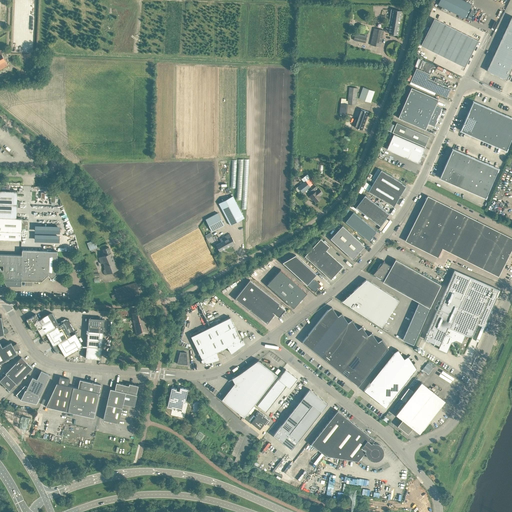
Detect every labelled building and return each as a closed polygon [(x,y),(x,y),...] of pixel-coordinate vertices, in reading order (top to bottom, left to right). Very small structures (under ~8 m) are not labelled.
[(465,18),(471,4),(462,0),(439,0),(438,4),(465,18)] [(387,28),(386,32),(388,32),(388,33),(398,35),(402,11),(391,9),(389,23),(387,23),(386,28),(387,28)] [(507,80),(511,67),(511,16),(487,70),(507,80)] [(434,19),(421,45),(465,67),(478,40),(434,19)] [(381,47),(384,30),(374,28),(370,45),(381,47)] [(434,65),(418,58),(414,66),(430,73),(434,65)] [(447,97),(451,88),(428,78),(430,74),(416,68),(410,81),(447,97)] [(357,97),(357,93),(357,88),(349,87),(347,101),(345,101),(345,99),(341,98),(341,100),(339,113),(347,114),(348,104),(357,105),(358,97),(357,97)] [(375,91),(363,87),(359,98),(370,102),(375,91)] [(439,114),(441,108),(435,105),(438,99),(411,87),(398,117),(425,129),(428,123),(434,125),(437,120),(435,119),(436,117),(437,118),(438,115),(437,115),(438,113),(439,114)] [(506,150),(511,137),(511,118),(473,101),(461,130),(506,150)] [(362,129),(368,112),(361,109),(354,126),(362,129)] [(429,137),(406,127),(397,123),(393,132),(425,147),(429,137)] [(418,163),(425,148),(393,134),(387,149),(418,163)] [(498,169),(453,149),(440,178),(486,198),(498,169)] [(406,186),(402,183),(402,182),(381,170),(375,180),(400,196),(406,186)] [(303,178),(305,181),(298,187),(303,193),(310,187),(310,186),(314,183),(307,175),(303,178)] [(400,196),(375,180),(368,191),(394,206),(400,196)] [(316,186),(313,189),(310,191),(312,194),(310,195),(311,196),(310,196),(312,199),(313,198),(316,202),(321,198),(319,196),(322,193),(319,189),(318,189),(316,186)] [(0,203),(17,205),(17,191),(0,190),(0,203)] [(244,218),(233,195),(219,203),(230,225),(244,218)] [(389,214),(365,195),(356,207),(380,226),(389,214)] [(498,276),(511,249),(511,237),(428,196),(405,241),(438,257),(442,248),(498,276)] [(0,217),(16,218),(17,205),(0,203),(0,217)] [(224,223),(217,211),(206,217),(213,229),(224,223)] [(377,231),(353,212),(345,222),(369,241),(377,231)] [(0,230),(21,232),(22,218),(16,218),(0,217),(0,230)] [(365,246),(343,225),(330,239),(353,259),(365,246)] [(0,239),(21,240),(21,232),(0,230),(0,239)] [(235,243),(230,233),(220,239),(221,242),(216,245),(220,251),(235,243)] [(343,266),(330,254),(326,250),(329,246),(321,238),(305,256),(331,279),(343,266)] [(119,269),(116,261),(115,262),(111,253),(109,247),(103,249),(105,255),(99,257),(101,264),(104,263),(105,266),(104,266),(105,269),(104,269),(104,270),(103,271),(105,275),(119,269)] [(57,271),(58,251),(22,250),(22,255),(0,254),(0,264),(4,265),(3,269),(0,269),(0,272),(7,285),(21,286),(21,280),(42,281),(46,271),(52,279),(58,273),(57,271)] [(316,281),(313,278),(315,275),(294,256),(282,263),(315,292),(317,290),(317,289),(318,289),(318,290),(320,288),(319,288),(322,285),(319,283),(318,282),(317,282),(318,282),(317,283),(315,282),(316,281)] [(441,284),(396,259),(395,260),(396,260),(392,267),(384,262),(385,261),(384,261),(382,264),(381,263),(380,265),(377,269),(373,274),(373,275),(374,274),(385,280),(385,281),(384,281),(383,282),(428,307),(441,284)] [(307,293),(281,269),(267,284),(293,308),(307,293)] [(465,335),(466,335),(467,336),(468,336),(469,336),(470,336),(471,335),(472,335),(473,334),(473,333),(474,332),(478,324),(485,327),(487,322),(487,321),(500,289),(454,270),(424,339),(440,345),(439,348),(438,348),(446,352),(451,341),(455,339),(462,342),(465,335)] [(399,300),(366,279),(342,301),(382,326),(399,300)] [(282,305),(250,280),(243,289),(275,314),(279,317),(285,309),(281,306),(282,305)] [(116,293),(111,295),(113,299),(117,297),(119,302),(140,295),(136,282),(115,289),(116,293)] [(275,314),(243,289),(235,298),(267,323),(275,314)] [(429,308),(418,303),(402,340),(413,344),(429,308)] [(149,333),(143,310),(142,307),(132,310),(132,313),(135,327),(134,328),(134,329),(135,328),(137,336),(149,333)] [(312,349),(338,316),(332,307),(328,309),(302,341),(312,349)] [(59,325),(52,313),(50,313),(39,319),(36,314),(26,319),(33,331),(38,329),(41,335),(59,325)] [(321,356),(348,322),(342,313),(338,316),(312,349),(321,356)] [(241,340),(235,326),(230,317),(211,327),(222,349),(227,347),(231,353),(244,344),(243,342),(243,341),(244,341),(243,340),(242,339),(241,340)] [(101,359),(104,324),(104,319),(89,318),(86,358),(101,359)] [(330,364),(358,329),(352,320),(348,322),(321,356),(330,364)] [(71,335),(63,322),(59,325),(41,335),(41,336),(45,343),(50,340),(53,346),(71,335)] [(340,371),(368,335),(362,326),(358,329),(330,364),(340,371)] [(222,349),(211,327),(191,336),(202,359),(201,359),(201,360),(201,361),(202,361),(202,362),(203,362),(204,362),(204,363),(219,359),(217,352),(222,349)] [(83,346),(75,333),(71,335),(53,346),(57,353),(62,350),(65,356),(83,346)] [(349,378),(378,342),(372,333),(368,335),(340,371),(349,378)] [(358,386),(388,348),(382,339),(378,342),(349,378),(358,386)] [(0,363),(17,353),(16,350),(20,348),(17,343),(13,345),(11,342),(3,347),(0,343),(0,342),(0,363)] [(373,397),(404,359),(398,350),(394,352),(364,390),(373,397)] [(188,364),(187,352),(180,352),(177,364),(188,364)] [(386,407),(416,368),(408,356),(404,359),(373,397),(386,407)] [(17,384),(33,368),(22,357),(6,373),(6,374),(0,380),(9,390),(16,383),(17,384)] [(259,360),(258,359),(241,372),(239,373),(237,375),(232,378),(235,383),(222,399),(244,417),(277,375),(259,361),(258,360),(259,360)] [(286,369),(278,379),(282,382),(290,372),(286,369)] [(39,397),(50,374),(41,370),(37,379),(33,377),(28,387),(27,387),(27,388),(24,386),(16,395),(21,399),(37,403),(40,397),(39,397)] [(286,385),(294,375),(290,372),(282,382),(286,385)] [(298,378),(294,375),(286,385),(286,386),(290,388),(298,378)] [(68,411),(73,386),(68,385),(70,379),(60,377),(58,383),(57,383),(46,406),(68,411)] [(94,417),(99,393),(100,393),(100,392),(99,392),(101,384),(80,379),(78,388),(73,386),(68,411),(94,417)] [(278,379),(275,382),(284,389),(286,386),(286,385),(282,382),(278,379)] [(134,406),(137,394),(136,394),(138,385),(129,383),(129,385),(116,382),(115,389),(110,388),(103,419),(119,423),(123,403),(134,406)] [(275,382),(273,385),(281,392),(284,389),(275,382)] [(420,433),(445,400),(421,382),(396,414),(398,416),(399,415),(403,418),(398,426),(408,434),(414,426),(418,430),(418,431),(420,433)] [(273,385),(270,389),(279,395),(281,392),(273,385)] [(185,402),(186,396),(188,389),(180,387),(179,390),(179,389),(177,389),(177,390),(176,390),(177,388),(172,387),(167,407),(172,408),(173,406),(182,408),(183,402),(185,402)] [(270,389),(268,392),(276,399),(279,395),(270,389)] [(310,402),(316,394),(310,389),(303,397),(310,402)] [(276,399),(268,392),(265,395),(274,402),(276,399)] [(316,406),(322,399),(316,394),(310,402),(312,404),(316,406)] [(274,402),(265,395),(262,398),(271,405),(274,402)] [(312,404),(310,402),(303,397),(299,403),(308,410),(309,408),(312,404)] [(271,405),(262,398),(260,401),(268,408),(271,405)] [(328,403),(322,399),(316,406),(322,411),(328,403)] [(268,408),(260,401),(257,405),(266,412),(268,408)] [(308,410),(299,403),(294,408),(303,415),(306,412),(308,410)] [(322,411),(316,406),(312,404),(309,408),(318,415),(322,411)] [(299,422),(300,420),(303,416),(303,415),(294,408),(290,415),(299,422)] [(309,408),(308,410),(306,412),(315,419),(318,415),(309,408)] [(352,421),(350,419),(338,410),(311,444),(325,455),(352,421)] [(265,425),(269,419),(259,411),(255,416),(254,415),(249,420),(260,428),(264,423),(265,425)] [(306,412),(303,415),(303,416),(312,423),(315,419),(306,412)] [(299,422),(290,415),(285,420),(294,427),(296,424),(299,422)] [(312,423),(303,416),(300,420),(309,427),(312,423)] [(294,427),(285,420),(281,426),(285,429),(290,433),(293,429),(294,427)] [(300,420),(299,422),(296,424),(305,432),(309,427),(300,420)] [(375,439),(352,421),(325,455),(326,455),(358,461),(365,452),(366,453),(366,454),(367,455),(367,456),(368,457),(368,458),(369,458),(370,458),(370,459),(371,459),(372,460),(373,460),(374,460),(375,460),(376,460),(377,460),(378,460),(379,460),(379,459),(380,459),(381,458),(381,457),(382,457),(382,456),(383,456),(383,455),(383,454),(384,453),(384,452),(384,451),(384,450),(383,449),(383,448),(383,447),(382,446),(381,445),(380,444),(379,444),(378,443),(377,443),(376,443),(375,443),(374,443),(373,442),(375,439)] [(296,424),(294,427),(293,429),(302,436),(305,432),(296,424)] [(278,439),(285,429),(281,426),(273,435),(278,439)] [(283,442),(290,433),(285,429),(278,439),(283,442)] [(302,436),(293,429),(290,433),(294,437),(299,440),(302,436)] [(287,446),(294,437),(290,433),(283,442),(287,446)] [(291,449),(299,440),(294,437),(287,446),(291,449)] [(255,462),(252,467),(260,471),(263,466),(255,462)]
